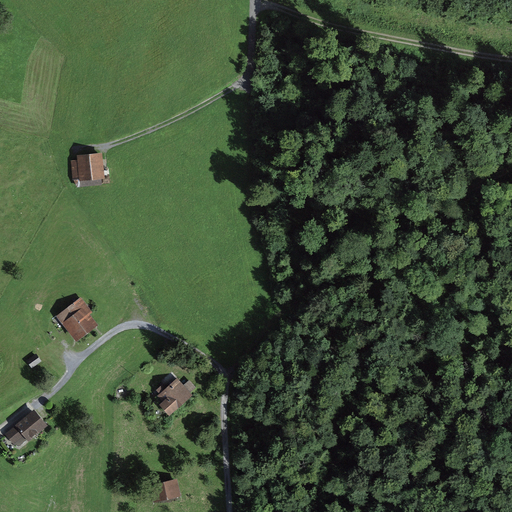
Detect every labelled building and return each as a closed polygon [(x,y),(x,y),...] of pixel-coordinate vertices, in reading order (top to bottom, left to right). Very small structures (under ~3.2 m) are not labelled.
[(102,178),(105,177),(102,151),(77,154),(77,159),(71,160),(73,179),(78,185),(102,183),(102,178)] [(76,340),(98,323),(90,312),(92,310),(81,295),(56,315),(76,340)] [(170,414),(193,394),(190,391),(196,386),(189,379),(183,384),(177,377),(167,385),(164,381),(156,389),(159,392),(157,394),(163,400),(159,403),(170,414)] [(48,424),(34,408),(5,433),(14,443),(19,445),(27,438),(28,440),(33,436),(32,435),(36,432),(37,433),(48,424)] [(177,479),(159,483),(164,505),(182,500),(177,479)]
